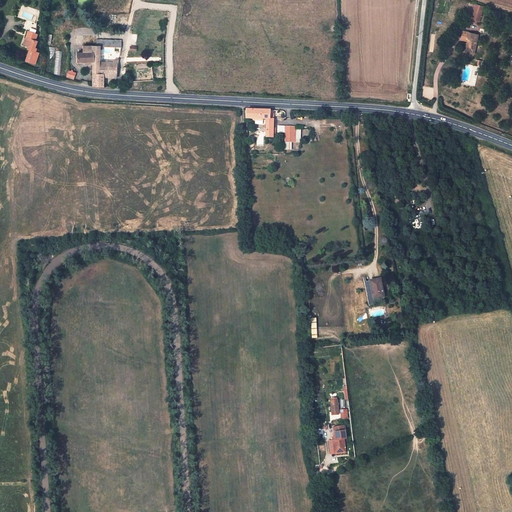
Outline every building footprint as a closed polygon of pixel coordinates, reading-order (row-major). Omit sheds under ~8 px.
[(475,3),(470,19),(479,22),(484,6),(475,3)] [(462,50),(470,53),(472,53),(478,36),(463,31),(461,39),(463,40),(462,42),(461,41),(459,49),(462,50)] [(27,32),(24,39),(27,40),(25,45),(27,46),(35,48),(37,43),(33,41),(35,35),(27,32)] [(35,48),(27,46),(26,50),(29,51),(25,61),(35,64),(38,55),(39,54),(36,53),(37,49),(35,48)] [(91,52),(83,52),(76,52),(77,61),(93,61),(93,55),(91,55),(91,52)] [(93,55),(93,61),(93,86),(102,85),(102,77),(102,74),(98,62),(99,55),(93,55)] [(112,62),(98,62),(102,74),(111,75),(111,78),(115,79),(117,62),(112,62)] [(69,70),(66,76),(74,78),(76,72),(69,70)] [(252,121),(258,122),(259,119),(265,119),(265,122),(265,132),(273,133),(274,133),(274,127),(272,127),(272,110),(245,109),(244,118),(251,119),(252,121)] [(300,127),(285,127),(284,141),(299,142),(300,127)] [(384,302),(379,279),(363,282),(368,306),(384,302)] [(344,431),(334,432),(335,440),(332,440),(334,454),(345,452),(343,438),(345,438),(344,431)]
